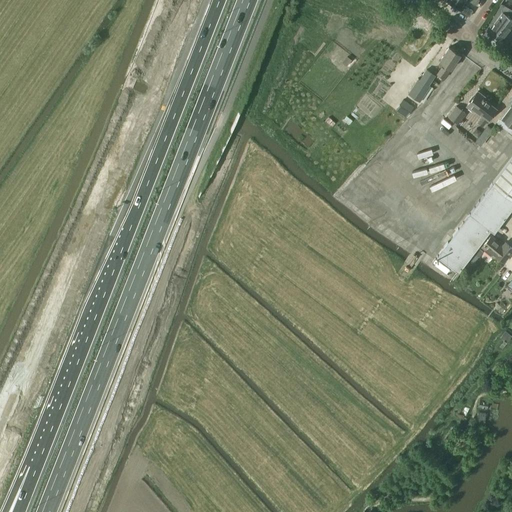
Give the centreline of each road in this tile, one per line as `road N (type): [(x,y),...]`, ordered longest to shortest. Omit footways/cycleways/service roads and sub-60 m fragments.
road 1 (motorway): [(45,511),(246,0)]
road 2 (motorway): [(194,0),(0,485)]
road 3 (motorway): [(219,0),(31,479)]
